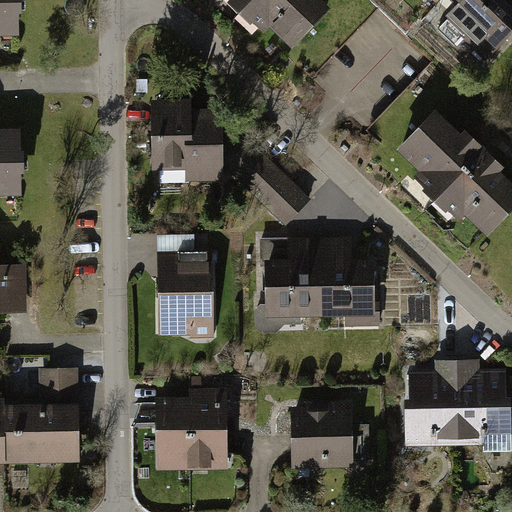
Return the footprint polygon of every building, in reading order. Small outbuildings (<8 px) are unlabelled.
[(0,0),(0,38),(14,38),(13,0),(0,0)] [(326,4),(320,0),(240,0),(289,44),(326,4)] [(511,36),(511,6),(505,0),(454,0),(459,5),(446,18),(449,21),(441,29),(458,47),(465,39),(488,61),(511,36)] [(169,180),(189,180),(189,107),(189,98),(147,98),(147,168),(169,168),(169,180)] [(189,107),(189,180),(217,180),(217,107),(189,107)] [(511,204),(511,183),(431,111),(395,151),(486,233),(511,204)] [(0,130),(0,195),(16,195),(15,130),(0,130)] [(306,198),(250,142),(226,166),(282,222),(306,198)] [(260,316),(318,317),(318,239),(287,238),(287,262),(260,262),(260,316)] [(345,324),(379,324),(379,308),(372,308),(372,258),(346,258),(346,239),(318,239),(318,317),(345,317),(345,324)] [(174,246),(154,246),(155,337),(210,337),(209,263),(174,263),(174,246)] [(0,314),(25,313),(22,259),(0,259),(0,314)] [(404,396),(399,396),(400,445),(454,444),(453,359),(434,360),(435,369),(403,370),(404,396)] [(478,359),(453,359),(454,444),(510,442),(508,369),(478,370),(478,359)] [(36,367),(36,402),(74,402),(74,367),(36,367)] [(222,467),(220,389),(187,390),(187,401),(189,468),(222,467)] [(278,412),(279,470),(348,469),(347,400),(332,401),(312,400),(312,411),(278,412)] [(9,402),(0,401),(0,462),(9,463),(9,402)] [(154,469),(189,468),(187,401),(152,402),(154,469)] [(36,402),(9,402),(9,463),(74,463),(74,402),(36,402)]
